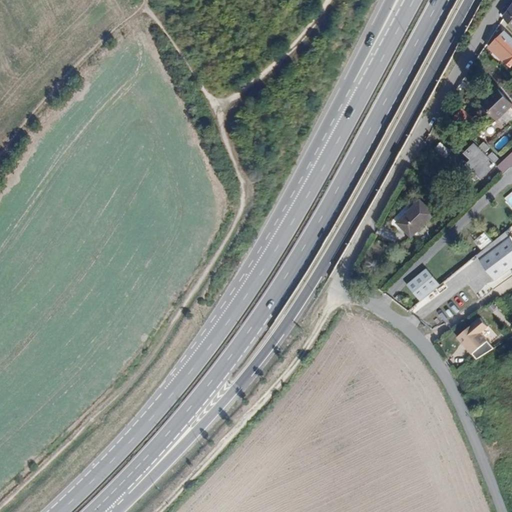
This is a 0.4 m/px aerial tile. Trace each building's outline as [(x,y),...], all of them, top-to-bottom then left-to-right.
[(511,0),(503,11),(511,21),(511,0)] [(498,36),(488,45),(502,59),(504,58),(510,65),(511,63),(511,45),(498,31),(495,33),(498,36)] [(511,95),(509,92),(492,106),(505,121),(511,115),(511,95)] [(457,120),(469,133),(474,128),(463,115),(457,120)] [(500,150),(507,140),(502,136),(495,146),(500,150)] [(440,148),(450,159),(457,152),(447,141),(440,148)] [(476,144),(467,152),(474,159),(468,165),(480,178),(495,165),(476,144)] [(497,157),(494,160),(504,171),(507,169),(497,157)] [(425,202),(401,223),(414,239),(438,217),(425,202)] [(511,232),(483,257),(499,276),(511,265),(511,232)] [(482,318),(459,338),(475,354),(492,344),(483,333),(489,327),(482,318)]
